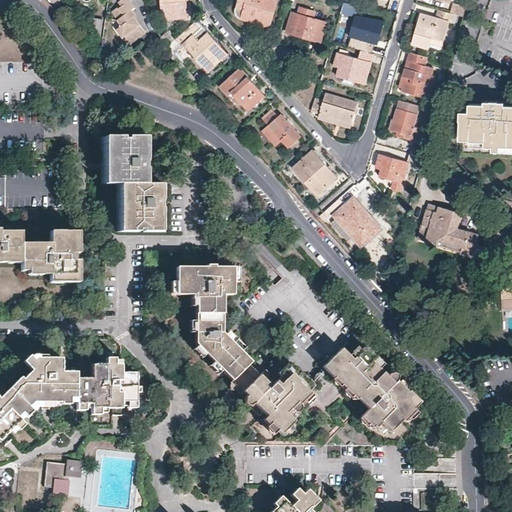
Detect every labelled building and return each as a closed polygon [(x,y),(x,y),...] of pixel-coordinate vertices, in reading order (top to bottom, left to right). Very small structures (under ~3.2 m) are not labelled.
[(138,16),(133,10),(137,8),(132,1),(133,0),(121,0),(122,1),(120,3),(123,7),(120,9),(125,16),(118,21),(123,26),(118,30),(124,39),(142,25),(136,17),(138,16)] [(162,0),(164,19),(188,18),(187,0),(162,0)] [(270,27),(277,1),(275,0),(238,0),(235,11),(235,13),(235,15),(237,17),(239,18),(270,27)] [(467,6),(454,2),(451,12),(455,14),(465,16),(467,6)] [(321,41),(326,21),(313,17),(315,11),(301,7),(299,13),(293,12),(287,31),(287,32),(288,32),(321,41)] [(451,12),(439,9),(436,19),(422,14),(413,43),(430,48),(432,42),(434,38),(445,41),(450,23),(452,23),(455,14),(451,12)] [(383,20),(355,12),(348,35),(352,36),(349,46),(360,49),(373,53),(383,20)] [(99,37),(102,19),(91,18),(89,36),(99,37)] [(169,46),(174,51),(180,45),(181,46),(184,43),(209,71),(228,55),(204,27),(202,28),(196,22),(174,41),(169,46)] [(162,37),(169,46),(174,41),(168,33),(162,37)] [(373,53),(360,49),(357,58),(336,51),(331,65),(337,67),(334,75),(365,84),(373,53)] [(427,66),(430,57),(411,52),(408,61),(411,61),(409,68),(406,67),(404,76),(410,79),(408,84),(405,83),(405,84),(403,91),(425,98),(427,91),(432,92),(436,77),(434,76),(436,69),(427,66)] [(265,96),(241,68),(220,86),(229,96),(233,94),(248,111),(265,96)] [(311,112),(312,113),(320,115),(319,118),(351,127),(358,103),(326,94),(323,103),(315,100),(311,112)] [(493,149),(511,150),(511,104),(506,104),(506,100),(484,98),(484,103),(469,102),(469,110),(462,109),(460,137),(470,138),(469,144),(493,146),(493,149)] [(413,130),(418,114),(420,105),(400,100),(398,108),(392,130),(403,133),(402,136),(403,137),(417,141),(419,132),(413,130)] [(265,120),(275,111),(269,104),(259,113),(265,120)] [(302,136),(282,114),(280,116),(275,111),(265,120),(289,148),(302,136)] [(113,179),(149,180),(149,164),(143,164),(144,157),(150,157),(150,134),(128,133),(127,136),(124,136),(123,133),(101,132),(100,155),(105,156),(105,163),(99,162),(99,178),(113,179)] [(413,146),(411,154),(424,157),(426,151),(425,150),(413,146)] [(339,178),(314,150),(294,168),(318,196),(339,178)] [(401,191),(409,162),(408,162),(381,154),(379,163),(384,165),(381,176),(394,180),(392,188),(401,191)] [(424,157),(411,154),(408,162),(409,162),(421,166),(424,157)] [(164,181),(149,180),(113,179),(112,227),(135,228),(135,225),(139,225),(139,227),(162,228),(163,228),(163,205),(157,205),(157,198),(163,198),(164,181)] [(383,228),(354,196),(334,215),(362,247),(383,228)] [(461,253),(473,257),(478,240),(470,237),(472,232),(458,228),(462,212),(430,202),(419,238),(461,251),(461,253)] [(69,252),(69,229),(46,229),(46,240),(16,241),(16,229),(0,229),(0,260),(3,261),(3,257),(16,257),(16,261),(16,269),(24,269),(38,269),(38,272),(47,272),(47,276),(61,276),(61,280),(69,280),(69,266),(73,266),(73,259),(69,259),(69,252)] [(159,265),(160,249),(159,249),(159,248),(140,248),(139,264),(159,265)] [(224,335),(219,330),(217,329),(218,292),(227,292),(227,279),(227,264),(209,264),(200,264),(171,264),(171,278),(171,292),(186,292),(186,295),(190,295),(190,303),(190,316),(190,328),(190,339),(191,341),(200,350),(208,359),(217,368),(226,378),(232,373),(228,369),(232,365),(236,369),(244,361),(246,358),(236,348),(227,339),(224,335)] [(511,287),(501,287),(501,303),(511,302),(511,287)] [(231,336),(227,339),(236,348),(239,344),(231,336)] [(196,353),(200,350),(191,341),(188,345),(196,353)] [(403,387),(395,379),(362,345),(361,345),(349,357),(338,346),(319,365),(325,371),(362,409),(356,415),(369,429),(375,423),(383,431),(415,401),(403,387)] [(21,361),(24,365),(34,355),(44,356),(44,352),(33,352),(29,356),(27,355),(21,361)] [(132,391),(133,385),(133,372),(118,371),(118,359),(112,358),(112,357),(103,357),(103,363),(88,363),(87,376),(73,375),(73,370),(68,370),(62,370),(58,370),(58,356),(44,356),(34,355),(24,365),(30,371),(21,380),(19,378),(0,396),(0,435),(1,436),(3,435),(7,431),(18,420),(14,416),(29,401),(30,403),(37,403),(38,399),(46,399),(46,404),(51,404),(58,404),(58,400),(73,400),(73,403),(88,403),(88,407),(103,407),(109,407),(111,407),(111,399),(117,399),(117,400),(132,400),(132,391)] [(213,371),(217,368),(208,359),(205,362),(213,371)] [(281,365),(304,390),(310,384),(287,360),(281,365)] [(226,378),(238,389),(255,373),(244,361),(236,369),(232,373),(226,378)] [(282,412),(304,390),(281,365),(274,371),(277,374),(269,382),(258,370),(255,373),(238,389),(250,402),(257,410),(278,431),(290,420),(282,412)] [(398,376),(395,379),(403,387),(406,384),(398,376)] [(46,408),(46,404),(46,399),(38,399),(37,403),(37,409),(38,412),(45,412),(46,408)] [(118,405),(117,400),(117,399),(111,399),(111,407),(109,407),(109,414),(118,414),(118,405)] [(31,409),(30,403),(29,401),(14,416),(18,420),(23,415),(24,416),(31,409)] [(253,414),(257,410),(250,402),(246,406),(253,414)] [(22,425),(18,420),(7,431),(10,434),(14,430),(16,431),(22,425)] [(9,441),(3,435),(1,436),(0,435),(0,444),(3,447),(9,441)] [(76,478),(77,462),(61,461),(60,464),(43,463),(42,463),(42,464),(40,488),(48,488),(48,491),(53,497),(64,497),(65,482),(63,481),(64,477),(76,478)] [(313,511),(312,510),(312,509),(320,501),(310,490),(292,505),(283,496),(275,503),(278,506),(272,511),(313,511)]
